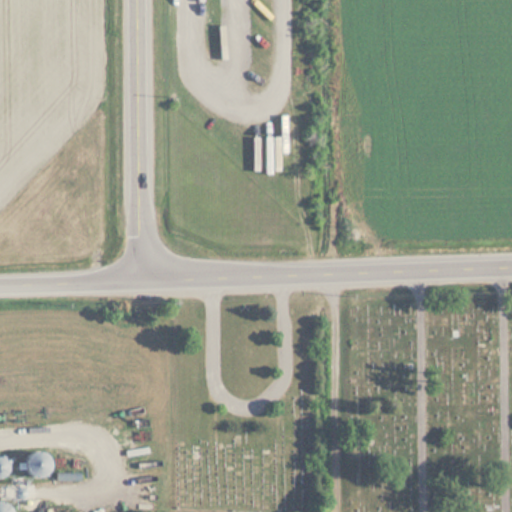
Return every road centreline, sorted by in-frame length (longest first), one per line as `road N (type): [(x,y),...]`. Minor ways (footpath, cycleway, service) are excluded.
road 1 (primary): [(140,277),(511,267)]
road 2 (primary): [(140,277),(138,0)]
road 3 (residential): [(0,282),(140,277)]
